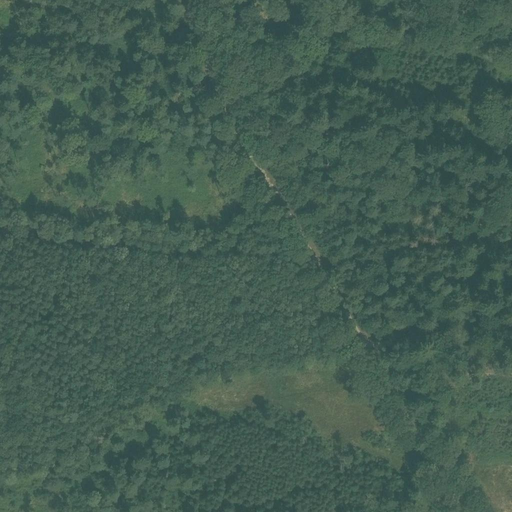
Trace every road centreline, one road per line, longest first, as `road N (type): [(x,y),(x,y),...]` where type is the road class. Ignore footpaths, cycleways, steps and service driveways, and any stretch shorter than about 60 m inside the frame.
road 1 (track): [(353,341),(197,0)]
road 2 (track): [(476,511),(353,341)]
road 3 (track): [(511,324),(353,341)]
